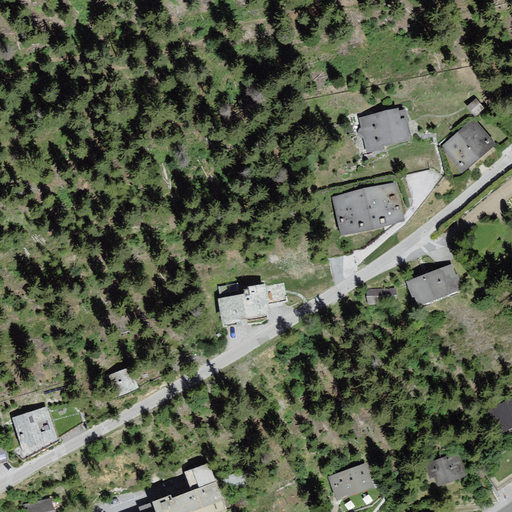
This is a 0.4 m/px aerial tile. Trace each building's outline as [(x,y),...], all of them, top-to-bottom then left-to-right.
[(404,109),(357,119),(365,155),(412,145),(404,109)] [(432,154),(452,177),(489,145),(469,122),(432,154)] [(397,182),(332,196),(341,235),(405,221),(397,182)] [(451,265),(410,281),(421,309),(462,294),(451,265)] [(248,294),(217,300),(222,325),(243,321),(244,327),(269,322),(267,309),(287,305),(283,283),(266,286),(265,283),(246,286),(248,294)] [(394,291),(367,293),(368,306),(395,305),(394,291)] [(134,370),(108,379),(116,401),(143,392),(134,370)] [(511,398),(487,411),(499,435),(511,428),(511,398)] [(44,408),(8,422),(21,455),(57,442),(44,408)] [(511,478),(511,431),(473,458),(494,490),(511,478)] [(422,466),(430,489),(465,477),(456,454),(422,466)] [(152,511),(225,511),(208,461),(177,472),(184,492),(149,504),(152,511)] [(326,479),(334,502),(373,489),(365,465),(326,479)] [(51,511),(50,502),(20,507),(20,511),(51,511)]
